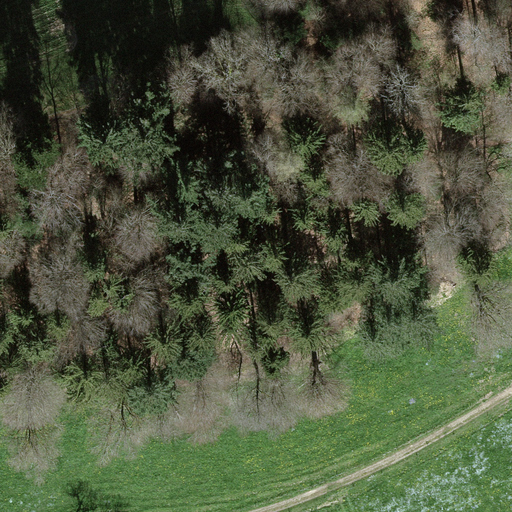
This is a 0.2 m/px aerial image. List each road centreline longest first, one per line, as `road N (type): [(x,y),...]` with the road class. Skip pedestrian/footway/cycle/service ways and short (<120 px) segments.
road 1 (track): [(511,84),(346,104),(171,101),(0,144)]
road 2 (track): [(511,390),(375,463),(240,511)]
